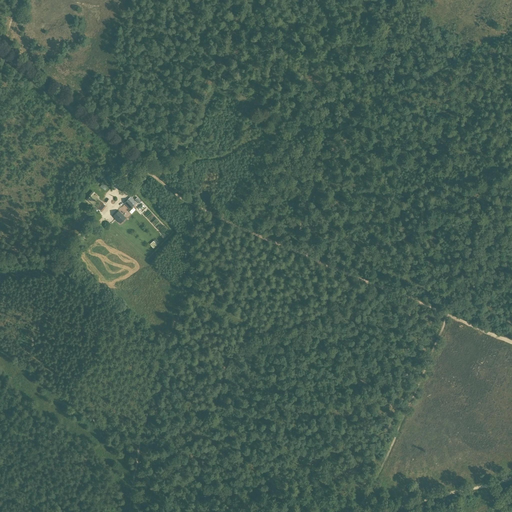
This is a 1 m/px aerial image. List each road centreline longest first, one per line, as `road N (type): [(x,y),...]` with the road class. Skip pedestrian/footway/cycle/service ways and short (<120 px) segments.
road 1 (track): [(141,435),(198,431),(231,358),(396,291)]
road 2 (track): [(192,205),(446,313)]
road 3 (track): [(404,0),(302,209),(299,250)]
road 4 (track): [(0,57),(192,205)]
road 5 (track): [(141,435),(187,271),(192,205)]
road 6 (track): [(253,0),(182,157),(163,163),(138,152),(132,159)]
road 7 (track): [(446,313),(361,511)]
road 8 (track): [(0,349),(114,435),(139,444)]
road 9 (track): [(511,474),(371,511)]
